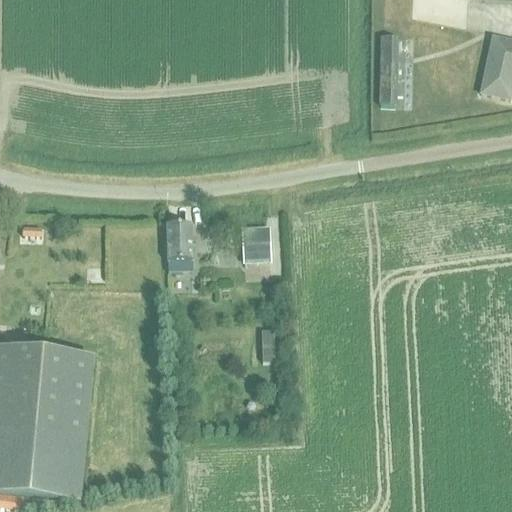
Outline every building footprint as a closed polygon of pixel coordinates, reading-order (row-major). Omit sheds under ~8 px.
[(395,81),(396,41),(382,40),(381,81),(380,110),(394,111),(395,81)] [(511,45),(493,41),(481,97),(510,104),(511,96),(511,45)] [(192,229),(167,229),(168,276),(180,276),(180,265),(193,265),(192,229)] [(269,232),(243,233),(243,252),(270,251),(269,232)] [(210,241),(207,263),(231,265),(233,243),(210,241)] [(0,308),(32,309),(34,266),(10,265),(9,279),(0,279),(0,308)] [(263,366),(274,366),(273,335),(262,335),(263,366)] [(94,363),(0,354),(0,496),(81,505),(94,363)] [(0,499),(0,511),(9,511),(23,511),(24,502),(0,499)]
